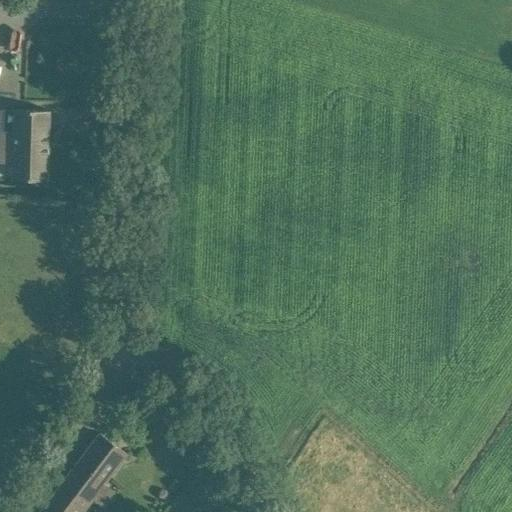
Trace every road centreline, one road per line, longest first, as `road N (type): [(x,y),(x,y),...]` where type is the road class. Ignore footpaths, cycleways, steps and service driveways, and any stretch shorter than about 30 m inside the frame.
road 1 (tertiary): [(107,355),(127,0)]
road 2 (unclassified): [(244,511),(204,412),(107,355)]
road 3 (tertiary): [(21,511),(75,433),(107,355)]
